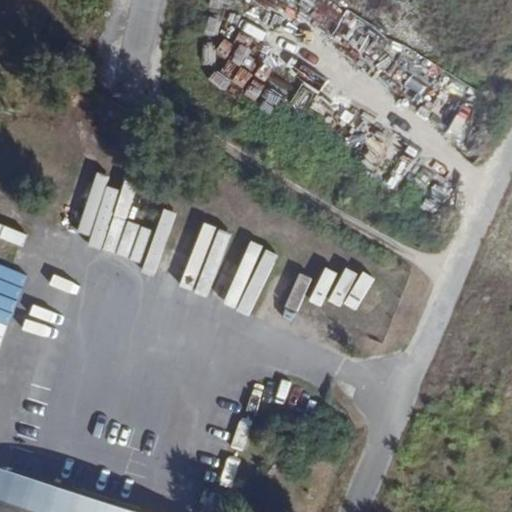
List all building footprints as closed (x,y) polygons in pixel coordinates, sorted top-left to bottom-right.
[(88,135),(67,217),(85,221),(82,235),(87,237),(93,210),(91,210),(109,140),(88,135)] [(252,321),(279,257),(209,228),(182,292),(252,321)] [(339,308),(353,275),(341,270),(327,302),(339,308)] [(0,318),(8,321),(14,295),(0,291),(0,318)] [(142,511),(1,469),(0,468),(0,511),(142,511)]
